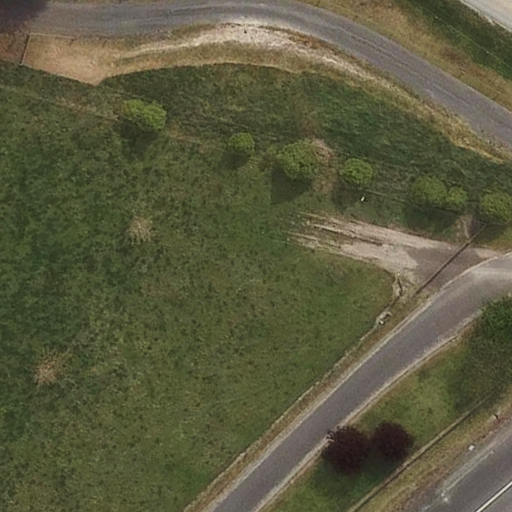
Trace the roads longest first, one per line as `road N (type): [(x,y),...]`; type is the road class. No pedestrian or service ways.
road 1 (unknown): [(511,283),(440,290),(362,334),(175,511)]
road 2 (unknown): [(390,0),(511,71)]
